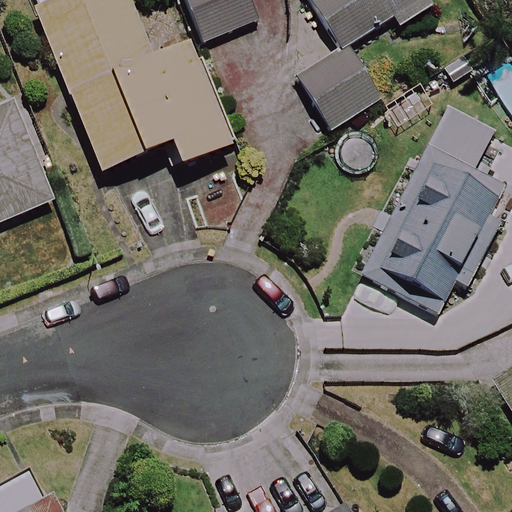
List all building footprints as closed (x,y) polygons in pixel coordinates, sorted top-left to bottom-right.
[(156,67),(128,0),(77,0),(34,18),(101,181),(168,153),(177,176),(236,151),(195,50),(156,67)] [(180,0),(198,48),(252,28),(242,0),(180,0)] [(424,12),(416,0),(304,0),(340,55),(392,21),(397,30),(424,12)] [(374,106),(343,56),(296,86),(327,135),(374,106)] [(0,228),(52,208),(13,111),(0,116),(0,228)] [(511,199),(425,154),(360,281),(435,320),(452,287),(464,293),(511,199)] [(511,374),(492,387),(511,417),(511,374)] [(52,511),(36,477),(0,494),(0,511),(52,511)]
